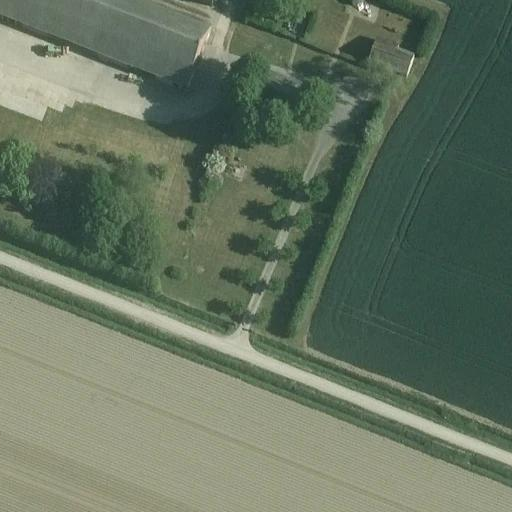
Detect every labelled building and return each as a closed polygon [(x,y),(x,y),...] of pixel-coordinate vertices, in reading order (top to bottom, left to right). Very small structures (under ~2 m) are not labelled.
[(0,0),(0,21),(186,93),(209,34),(121,0),(0,0)] [(189,0),(211,8),(213,0),(189,0)] [(350,0),(349,2),(351,7),(356,9),(361,7),(363,2),(362,0),(350,0)] [(404,82),(412,61),(393,54),(395,48),(376,42),(367,69),(404,82)] [(288,133),(303,93),(266,79),(250,119),(288,133)]
